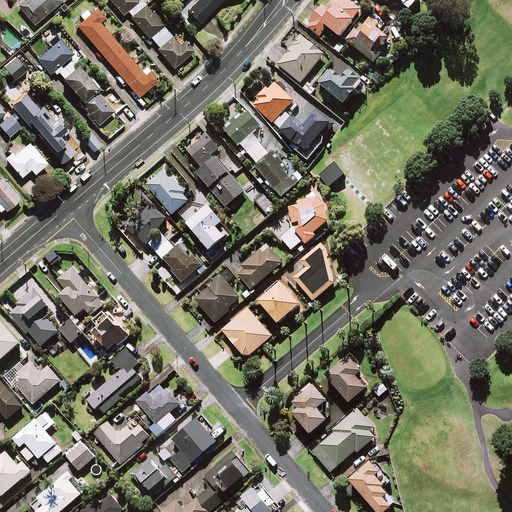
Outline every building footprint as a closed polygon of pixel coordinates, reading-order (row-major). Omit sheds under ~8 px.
[(23,0),(17,5),(34,24),(62,0),(23,0)] [(110,0),(122,14),(125,12),(148,39),(150,37),(159,47),(157,49),(173,68),(193,51),(184,41),(179,45),(163,26),(164,25),(152,10),(151,11),(141,0),(139,0),(137,2),(135,0),(110,0)] [(222,0),(198,0),(187,11),(200,23),(222,0)] [(361,10),(347,0),(333,0),(327,9),(323,5),(306,27),(320,38),(324,32),(319,28),(322,25),(341,38),(361,10)] [(393,0),(396,2),(398,0),(411,11),(420,0),(393,0)] [(105,18),(97,8),(77,25),(138,97),(158,80),(150,71),(145,75),(100,22),(105,18)] [(384,28),(371,18),(361,31),(355,32),(347,42),(374,64),(381,55),(378,53),(389,39),(381,33),(384,28)] [(33,36),(26,28),(20,33),(28,41),(33,36)] [(325,55),(292,29),(282,43),(291,50),(278,66),(301,84),(325,55)] [(62,35),(59,32),(45,44),(49,48),(37,58),(50,74),(55,70),(81,100),(78,102),(98,125),(115,110),(107,100),(105,101),(97,92),(99,89),(71,56),(73,54),(59,37),(62,35)] [(26,70),(15,57),(4,67),(15,79),(26,70)] [(344,80),(330,69),(318,84),(345,106),(363,83),(350,72),(344,80)] [(295,101),(273,81),(252,104),(273,124),(295,101)] [(29,100),(18,110),(23,114),(20,117),(53,154),(61,163),(75,151),(60,135),(68,128),(58,118),(56,120),(39,102),(34,106),(29,100)] [(294,118),(282,133),(294,143),(290,147),(308,162),(326,140),(324,139),(336,124),(318,110),(304,127),(294,118)] [(261,127),(248,112),(225,131),(238,146),(240,144),(258,165),(255,167),(281,198),(303,179),(286,159),(283,162),(274,152),(270,155),(252,135),(261,127)] [(21,126),(11,115),(0,124),(0,125),(9,136),(21,126)] [(100,144),(90,133),(82,140),(92,152),(100,144)] [(222,148),(209,133),(188,151),(203,170),(198,175),(226,208),(245,192),(214,154),(222,148)] [(47,163),(29,142),(14,155),(12,152),(5,158),(21,176),(30,168),(34,173),(47,163)] [(345,175),(335,164),(320,176),(329,188),(345,175)] [(172,181),(164,171),(147,185),(173,216),(189,202),(182,194),(184,192),(174,179),(172,181)] [(20,198),(0,176),(0,175),(0,210),(2,213),(20,198)] [(330,221),(319,197),(297,201),(298,206),(283,209),(285,219),(289,219),(291,228),(280,238),(292,252),(303,242),(307,247),(318,237),(315,234),(330,221)] [(160,230),(169,218),(151,204),(137,222),(133,220),(126,229),(148,246),(149,244),(182,283),(203,266),(183,242),(180,245),(178,242),(173,246),(160,230)] [(222,224),(209,207),(188,224),(209,251),(226,238),(217,228),(222,224)] [(334,281),(323,242),(301,261),(306,267),(293,278),(314,302),(334,285),(334,281)] [(283,264),(270,249),(264,254),(261,250),(242,266),(245,270),(239,276),(251,291),(283,264)] [(104,306),(74,268),(59,280),(67,290),(60,296),(77,317),(86,309),(91,316),(104,306)] [(242,298),(220,275),(209,286),(210,288),(196,301),(215,323),(242,298)] [(302,305),(283,282),(260,302),(279,325),(302,305)] [(50,307),(35,290),(18,305),(20,307),(11,315),(28,335),(30,333),(43,347),(60,332),(43,313),(50,307)] [(272,337),(248,309),(223,331),(246,359),(272,337)] [(129,336),(107,311),(94,322),(100,328),(93,333),(109,351),(117,344),(119,346),(129,336)] [(83,334),(72,321),(60,330),(72,344),(83,334)] [(0,363),(21,345),(3,323),(0,325),(0,363)] [(139,364),(126,349),(112,362),(121,371),(88,400),(96,410),(99,407),(105,414),(122,399),(120,398),(142,379),(133,369),(139,364)] [(362,372),(349,356),(326,376),(349,403),(369,387),(359,375),(362,372)] [(42,374),(32,362),(12,379),(34,405),(62,381),(49,367),(42,374)] [(0,415),(2,413),(8,420),(13,416),(17,420),(25,414),(21,409),(23,407),(0,379),(0,415)] [(388,391),(383,385),(375,391),(380,398),(388,391)] [(327,402),(314,386),(294,403),(299,410),(293,414),(311,435),(327,421),(318,410),(327,402)] [(164,393),(160,387),(150,396),(149,394),(138,403),(157,424),(151,429),(158,438),(177,421),(171,413),(181,405),(168,389),(164,393)] [(373,427),(358,409),(333,431),(335,433),(313,452),(331,473),(356,451),(358,453),(375,437),(369,431),(373,427)] [(40,460),(44,457),(49,464),(64,453),(58,446),(47,431),(55,424),(46,413),(13,439),(21,449),(27,444),(29,447),(22,453),(29,462),(37,456),(40,460)] [(217,441),(197,420),(174,442),(182,451),(172,460),(183,473),(217,441)] [(119,435),(108,422),(95,434),(122,465),(144,446),(143,444),(150,438),(140,426),(133,432),(129,427),(119,435)] [(77,430),(71,435),(79,444),(85,439),(77,430)] [(96,458),(82,442),(66,456),(80,472),(96,458)] [(172,456),(166,449),(160,455),(165,462),(172,456)] [(19,466),(7,452),(0,457),(0,492),(3,496),(32,472),(23,462),(19,466)] [(203,479),(210,487),(196,499),(184,509),(177,501),(163,511),(211,511),(248,480),(245,477),(250,473),(234,454),(203,479)] [(160,471),(150,459),(132,474),(137,481),(139,479),(154,496),(176,477),(166,465),(160,471)] [(385,486),(377,476),(381,472),(371,461),(349,480),(376,511),(386,511),(392,507),(384,499),(389,495),(383,488),(385,486)] [(82,477),(77,481),(69,472),(31,505),(36,511),(62,511),(86,492),(91,487),(82,477)] [(241,511),(273,511),(270,508),(276,503),(260,483),(238,502),(244,509),(241,511)] [(121,511),(124,510),(111,496),(101,505),(96,500),(82,511),(121,511)]
